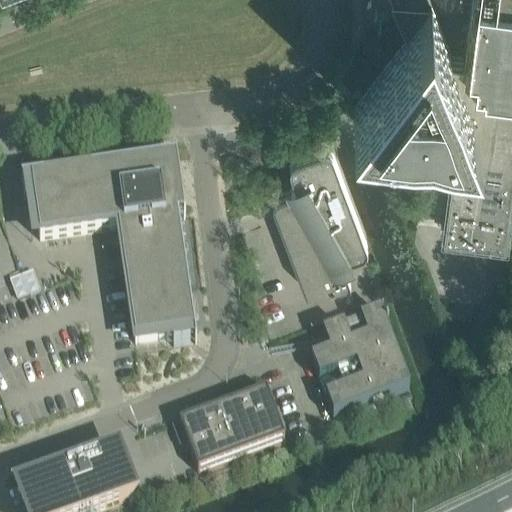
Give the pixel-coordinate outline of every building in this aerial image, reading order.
[(408,36),(354,107),(458,120),(444,230),(506,238),(511,187),(511,0),(473,0),(470,28),(467,28),(464,55),(462,55),(462,56),(452,54),(432,5),(427,11),(422,18),(400,16),(408,36)] [(408,36),(427,11),(394,6),(408,36)] [(291,166),(296,178),(295,178),(291,187),(278,192),(277,193),(276,194),(275,195),(274,197),(273,198),(273,199),(273,201),(274,202),(307,291),(308,292),(309,294),(311,295),(313,296),(314,296),(317,296),(318,295),(345,285),(347,284),(348,283),(349,282),(350,281),(350,279),(351,278),(350,276),(350,274),(345,261),(349,253),(362,248),(364,247),(365,246),(366,244),(367,242),(367,240),(367,239),(367,237),(334,149),(333,148),(332,147),(331,146),(331,145),(329,145),(328,144),(326,144),(324,144),(295,155),(293,156),(292,157),(292,158),(291,159),(290,161),(290,162),(290,164),(291,166)] [(176,163),(21,185),(21,187),(31,185),(36,214),(35,214),(40,244),(127,231),(128,242),(120,244),(135,346),(164,342),(165,342),(193,337),(195,347),(196,347),(178,224),(185,222),(176,163)] [(32,277),(8,286),(17,307),(40,297),(32,277)] [(497,318),(475,315),(470,354),(492,357),(497,318)] [(389,401),(410,393),(381,317),(322,339),(329,357),(311,364),(333,422),(372,407),(366,389),(382,383),(389,401)] [(264,327),(241,335),(247,351),(270,342),(264,327)] [(266,395),(179,427),(187,448),(198,476),(284,444),(282,438),(274,417),(266,395)] [(115,451),(10,491),(18,511),(106,511),(140,499),(132,476),(122,452),(121,449),(115,451)]
